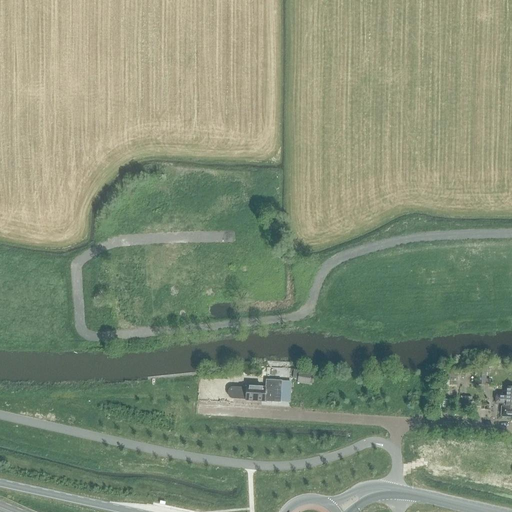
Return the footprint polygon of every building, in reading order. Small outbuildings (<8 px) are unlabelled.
[(113,254),(115,293),(135,293),(134,253),(113,254)] [(486,379),(486,366),(478,365),(476,383),(489,384),(490,379),(486,379)] [(297,378),(297,383),(309,384),(310,372),(293,370),(292,377),(297,378)] [(280,402),(280,381),(266,380),(265,388),(245,387),(245,388),(232,388),(230,388),(229,390),(228,392),(228,395),(229,397),(230,398),(232,399),(245,399),(245,400),(280,402)] [(501,416),(511,416),(511,387),(506,387),(505,395),(504,395),(504,397),(497,397),(497,402),(504,403),(504,405),(501,405),(501,416)] [(468,399),(457,398),(456,405),(467,406),(468,399)]
